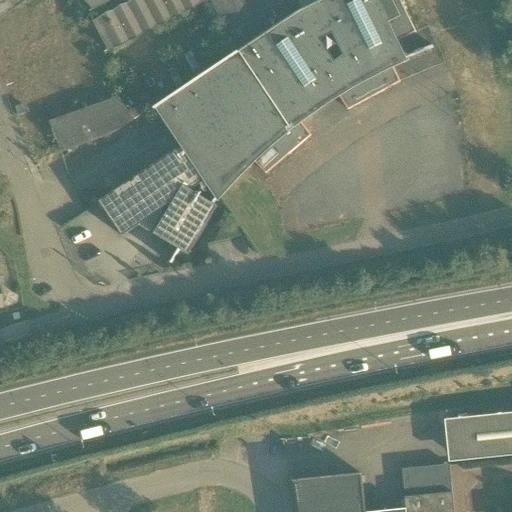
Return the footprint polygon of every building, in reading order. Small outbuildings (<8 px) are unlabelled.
[(85,0),(94,9),(93,10),(93,11),(95,9),(100,19),(94,23),(109,51),(207,0),(138,0),(115,12),(109,2),(111,1),(111,0),(110,1),(109,0),(85,0)] [(321,0),(300,11),(299,10),(235,54),(217,66),(217,67),(154,109),(155,110),(160,108),(185,145),(219,197),(221,195),(233,182),(253,161),(266,174),(311,136),(300,121),(319,108),(338,95),(348,110),(400,82),(392,66),(403,61),(394,43),(416,32),(399,0),(321,0)] [(217,66),(235,54),(299,10),(293,0),(211,0),(230,37),(208,48),(217,66)] [(293,0),(299,10),(300,11),(321,0),(293,0)] [(410,58),(434,48),(433,46),(409,56),(410,58)] [(129,112),(118,98),(50,122),(61,152),(114,133),(155,107),(149,98),(129,112)] [(170,263),(171,264),(180,251),(189,256),(218,207),(213,204),(219,197),(185,145),(99,202),(122,237),(172,204),(173,204),(154,235),(179,250),(170,263)] [(511,413),(457,419),(461,462),(511,456),(511,413)] [(453,511),(449,469),(402,474),(406,509),(379,511),(365,511),(361,474),(293,481),(293,483),(297,482),(302,511),(453,511)]
